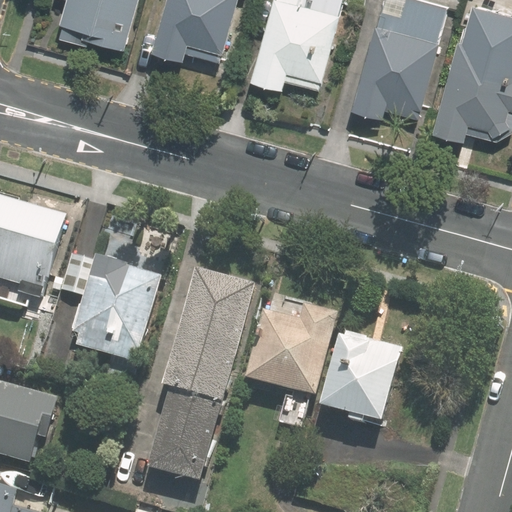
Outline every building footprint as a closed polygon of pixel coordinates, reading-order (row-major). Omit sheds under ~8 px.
[(78,0),(71,26),(138,44),(149,0),(78,0)] [(171,30),(166,45),(196,54),(201,38),(233,47),(245,0),(177,0),(169,30),(171,30)] [(318,0),(286,0),(266,74),(297,82),(302,67),(336,76),(354,9),(350,8),(352,0),(323,0),(323,1),(318,0)] [(446,0),(394,0),(365,104),(397,113),(399,106),(433,115),(455,37),(451,36),(460,4),(446,0)] [(511,6),(489,0),(480,0),(447,122),(501,137),(511,132),(511,6)] [(77,212),(0,192),(0,193),(0,275),(55,290),(77,212)] [(103,259),(77,253),(67,288),(93,295),(103,259)] [(174,272),(108,254),(84,345),(150,363),(174,272)] [(217,478),(265,282),(206,268),(178,383),(183,385),(163,466),(217,478)] [(333,393),(350,309),(276,295),(259,378),(333,393)] [(417,345),(356,330),(338,404),(400,419),(417,345)] [(66,397),(0,378),(0,451),(47,465),(66,397)] [(30,492),(0,483),(0,511),(31,511),(25,510),(30,492)]
